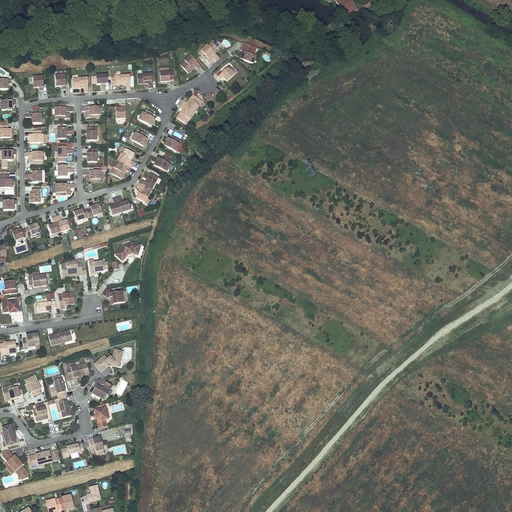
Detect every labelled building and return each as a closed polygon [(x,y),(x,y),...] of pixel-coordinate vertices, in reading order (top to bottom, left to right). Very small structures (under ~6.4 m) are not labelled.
[(336,0),(347,16),(358,9),(351,0),(336,0)] [(369,0),(368,0),(361,5),(364,9),(372,4),(369,0)] [(218,62),(221,60),(209,46),(203,52),(205,55),(203,56),(210,64),(214,61),(212,59),(214,58),(215,60),(218,62)] [(255,60),(256,56),(257,53),(248,50),(247,53),(243,52),(242,56),(244,57),(243,61),(255,65),(257,60),(255,60)] [(200,70),(203,67),(193,56),(187,62),(188,64),(184,68),(191,75),(195,70),(194,69),(197,67),(198,68),(200,70)] [(231,68),(220,78),(223,81),(225,79),(229,83),(237,75),(231,68)] [(171,82),(175,81),(173,73),(160,76),(162,85),(171,84),(171,82)] [(63,90),(67,90),(66,75),(56,76),(57,87),(63,87),(63,90)] [(149,89),(154,89),(153,75),(138,76),(139,85),(149,84),(149,89)] [(40,91),(45,90),(44,76),(34,77),(35,88),(40,88),(40,91)] [(101,92),(106,92),(105,85),(109,84),(108,76),(97,76),(98,85),(101,85),(101,92)] [(128,90),(132,90),(131,76),(117,77),(117,86),(127,86),(128,90)] [(84,93),(89,93),(88,78),(73,79),(74,89),(84,88),(84,93)] [(13,84),(13,80),(0,79),(0,89),(10,89),(10,84),(13,84)] [(186,102),(184,106),(194,113),(199,106),(197,105),(200,100),(194,96),(191,101),(192,102),(190,105),(189,104),(186,102)] [(17,105),(17,101),(2,101),(2,110),(14,110),(14,105),(17,105)] [(127,119),(126,105),(122,105),(122,108),(116,109),(117,120),(127,119)] [(194,113),(184,106),(181,109),(184,111),(185,112),(183,115),(182,114),(178,119),(184,123),(187,119),(189,120),(194,113)] [(74,113),(74,108),(56,108),(56,117),(60,117),(60,119),(71,119),(71,115),(68,115),(68,113),(71,113),(74,113)] [(101,108),(83,108),(83,112),(87,112),(89,112),(89,115),(87,115),(87,119),(97,119),(97,117),(101,117),(101,108)] [(43,110),(35,110),(35,114),(33,114),(33,123),(43,123),(43,110)] [(158,115),(149,111),(147,114),(145,117),(144,117),(142,121),(153,127),(155,123),(157,125),(159,121),(156,119),(158,115)] [(9,126),(0,125),(0,138),(11,138),(11,134),(13,134),(13,130),(9,130),(9,126)] [(75,136),(75,131),(67,132),(67,128),(59,128),(59,139),(68,139),(68,136),(75,136)] [(98,128),(90,128),(90,132),(88,132),(88,141),(98,141),(98,128)] [(34,135),(30,135),(30,140),(33,140),(33,144),(46,143),(46,139),(44,139),(44,135),(44,131),(34,131),(34,135)] [(149,136),(140,131),(138,134),(137,138),(135,137),(133,141),(144,147),(146,144),(148,145),(150,141),(147,139),(149,136)] [(173,141),(170,139),(167,143),(170,144),(168,148),(179,154),(181,149),(180,149),(181,145),(183,142),(175,137),(173,141)] [(75,154),(75,150),(68,150),(68,147),(59,147),(59,158),(68,158),(68,154),(75,154)] [(98,150),(90,150),(90,154),(88,154),(89,163),(98,163),(98,150)] [(17,155),(17,151),(3,151),(3,160),(14,160),(14,155),(17,155)] [(121,163),(132,169),(134,165),(131,163),(130,163),(132,159),(133,160),(136,155),(130,151),(127,156),(125,155),(121,163)] [(44,152),(26,153),(26,157),(30,157),(32,157),(32,159),(30,159),(30,163),(40,163),(40,161),(44,161),(44,152)] [(163,161),(160,159),(157,163),(160,164),(158,168),(169,174),(171,169),(170,169),(171,165),(173,162),(165,157),(163,161)] [(130,172),(132,169),(121,163),(117,170),(119,171),(116,176),(122,180),(125,174),(124,173),(126,170),(127,171),(130,172)] [(75,173),(75,169),(68,169),(68,166),(59,166),(59,177),(68,177),(68,173),(75,173)] [(42,182),(42,171),(33,171),(34,174),(26,174),(26,179),(28,179),(28,182),(42,182)] [(102,172),(84,172),(84,176),(88,176),(90,176),(90,178),(88,178),(88,183),(98,183),(98,180),(102,180),(102,172)] [(143,181),(141,185),(153,191),(160,179),(152,174),(147,183),(143,181)] [(10,176),(0,177),(0,181),(0,184),(0,189),(11,189),(11,185),(14,185),(14,180),(10,180),(10,176)] [(75,189),(75,185),(57,185),(57,194),(61,194),(61,196),(71,196),(71,191),(69,191),(69,189),(71,189),(75,189)] [(153,191),(141,185),(139,188),(143,191),(138,200),(146,204),(153,191)] [(41,190),(33,190),(33,194),(31,195),(31,204),(41,204),(41,190)] [(122,197),(118,198),(123,214),(132,211),(129,202),(124,203),(122,197)] [(123,214),(118,198),(114,200),(116,206),(111,207),(113,217),(123,214)] [(18,205),(18,201),(3,201),(3,210),(15,211),(15,205),(18,205)] [(88,210),(91,218),(104,214),(101,205),(92,208),(92,209),(88,210)] [(91,218),(88,210),(85,212),(84,210),(75,213),(78,222),(91,218)] [(61,216),(57,218),(62,233),(71,230),(68,221),(63,223),(61,216)] [(62,233),(57,218),(53,219),(55,225),(50,227),(53,236),(62,233)] [(27,230),(29,238),(42,234),(39,225),(30,227),(31,229),(27,230)] [(29,238),(27,230),(23,231),(22,230),(14,232),(16,242),(29,238)] [(131,241),(123,244),(114,254),(122,261),(127,255),(132,253),(138,255),(141,244),(131,241)] [(68,264),(62,265),(64,278),(69,277),(69,275),(79,273),(80,277),(84,276),(83,268),(82,260),(77,261),(77,263),(68,264)] [(94,261),(90,261),(92,276),(96,276),(96,274),(100,273),(106,273),(105,271),(104,264),(104,262),(95,264),(94,261)] [(46,276),(29,278),(31,286),(35,286),(35,288),(39,288),(40,286),(42,286),(44,287),(48,286),(46,276)] [(4,296),(19,294),(18,290),(17,290),(16,286),(16,281),(6,282),(7,291),(4,291),(4,296)] [(123,292),(108,294),(109,298),(111,298),(113,298),(114,306),(125,305),(123,292)] [(75,293),(59,295),(61,310),(66,309),(65,307),(65,306),(68,305),(77,304),(75,293)] [(24,312),(22,301),(3,304),(4,313),(10,312),(14,312),(14,314),(24,312)] [(53,314),(58,313),(57,303),(38,305),(39,313),(50,312),(50,311),(52,310),(53,311),(53,314)] [(70,332),(55,336),(57,346),(73,342),(70,332)] [(41,345),(39,335),(30,336),(30,338),(27,339),(27,340),(23,341),(25,350),(29,350),(29,349),(36,348),(36,346),(41,345)] [(17,354),(15,342),(11,342),(11,344),(5,345),(0,345),(0,346),(1,357),(17,354)] [(93,363),(101,373),(111,365),(119,367),(123,351),(114,348),(112,356),(110,355),(107,357),(104,354),(93,363)] [(67,370),(70,381),(74,380),(74,378),(80,377),(89,374),(87,365),(75,368),(67,370)] [(36,377),(25,381),(27,385),(30,391),(31,394),(33,393),(34,397),(42,394),(40,390),(41,389),(36,377)] [(65,393),(64,391),(65,390),(62,380),(55,382),(56,388),(51,390),(54,401),(55,401),(56,401),(64,399),(67,398),(66,393),(65,393)] [(105,380),(96,382),(97,387),(92,395),(105,401),(111,390),(111,386),(106,384),(105,380)] [(20,396),(24,395),(22,387),(15,389),(4,392),(3,392),(6,402),(12,400),(11,398),(14,398),(14,400),(21,398),(20,396)] [(64,399),(56,401),(57,405),(59,404),(61,413),(59,413),(61,420),(71,417),(69,411),(68,407),(67,402),(65,402),(64,399)] [(45,404),(37,406),(38,410),(40,416),(37,417),(38,422),(50,419),(45,404)] [(106,406),(96,408),(97,412),(95,412),(96,417),(97,420),(99,429),(107,427),(105,421),(107,420),(107,419),(106,415),(108,415),(106,406)] [(5,449),(19,445),(18,440),(16,440),(15,441),(13,432),(12,427),(2,429),(4,435),(6,443),(5,443),(4,444),(5,449)] [(92,454),(104,451),(101,439),(93,441),(93,440),(89,441),(92,454)] [(62,451),(64,459),(70,458),(69,456),(80,453),(81,455),(85,454),(83,445),(79,446),(67,449),(67,450),(62,451)] [(52,463),(50,456),(59,453),(58,450),(31,458),(34,470),(40,468),(39,466),(43,465),(52,463)] [(14,457),(9,452),(3,453),(3,457),(8,463),(7,464),(15,473),(17,472),(20,475),(19,477),(19,480),(28,478),(26,471),(23,467),(24,466),(20,462),(19,462),(17,461),(18,460),(15,456),(14,457)] [(61,461),(59,453),(50,456),(52,463),(61,461)] [(87,495),(83,496),(85,504),(90,503),(90,502),(95,501),(95,499),(97,499),(97,498),(99,497),(97,487),(90,489),(92,494),(92,496),(88,497),(87,495)] [(67,496),(59,498),(61,506),(66,505),(67,508),(69,507),(69,508),(74,507),(72,497),(67,499),(67,496)] [(46,504),(48,511),(53,511),(56,511),(55,508),(61,506),(59,498),(50,501),(51,503),(46,504)]
